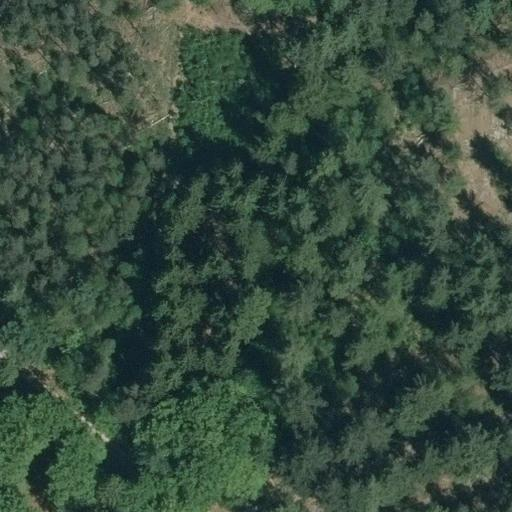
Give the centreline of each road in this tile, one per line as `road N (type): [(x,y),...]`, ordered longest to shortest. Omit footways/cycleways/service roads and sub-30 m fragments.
road 1 (track): [(511,419),(254,511)]
road 2 (track): [(0,354),(185,511)]
